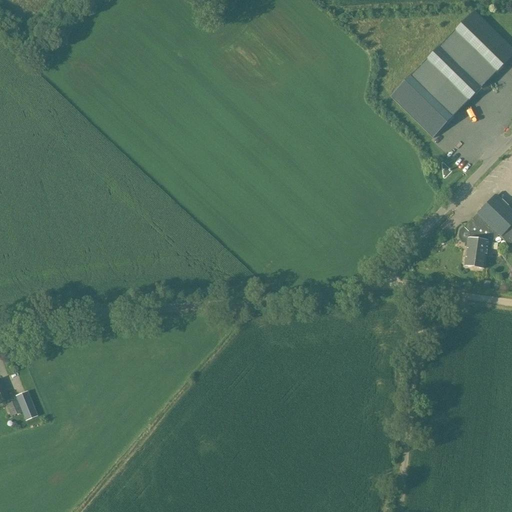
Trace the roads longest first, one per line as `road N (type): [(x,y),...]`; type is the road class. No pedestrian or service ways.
road 1 (unclassified): [(0,331),(139,308),(330,298),(380,277)]
road 2 (unclassified): [(399,511),(424,291)]
road 3 (unclassified): [(380,277),(511,134)]
